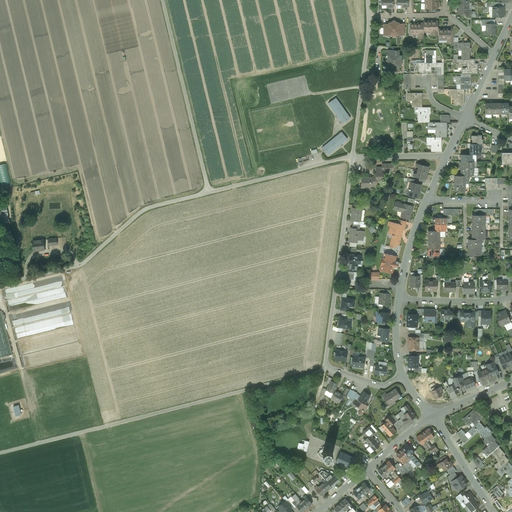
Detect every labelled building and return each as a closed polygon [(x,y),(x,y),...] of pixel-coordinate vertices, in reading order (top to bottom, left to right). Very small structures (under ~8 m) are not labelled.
[(468,0),(458,0),(458,10),(457,10),(457,15),(468,15),(468,11),(468,0)] [(498,7),(493,7),(490,7),(489,7),(489,17),(503,17),(504,7),(498,7)] [(437,21),(423,21),(423,24),(423,31),(431,31),(431,35),(437,35),(437,21)] [(399,23),(395,23),(395,22),(392,22),(392,23),(388,23),(388,24),(383,24),(383,35),(405,35),(404,35),(404,24),(405,24),(399,24),(399,23)] [(423,24),(410,24),(410,35),(415,35),(415,32),(418,32),(418,39),(423,38),(423,31),(423,24)] [(495,25),(486,25),(486,31),(488,31),(488,35),(495,35),(495,25)] [(453,29),(439,29),(439,39),(447,39),(447,43),(453,43),(453,37),(453,29)] [(458,43),(457,43),(457,50),(462,50),(462,59),(469,59),(469,43),(458,43)] [(399,50),(388,50),(387,72),(388,72),(399,72),(399,66),(400,66),(400,63),(401,63),(401,59),(400,59),(400,56),(399,56),(399,50)] [(433,50),(426,50),(426,63),(421,63),(421,60),(416,60),(416,65),(415,66),(415,68),(414,68),(414,71),(419,71),(419,73),(422,73),(422,71),(431,71),(431,67),(436,67),(437,67),(443,67),(443,63),(436,63),(436,55),(433,55),(433,50)] [(462,59),(453,59),(453,64),(457,64),(457,67),(462,67),(462,64),(467,64),(467,69),(462,69),(462,74),(470,74),(477,74),(477,64),(474,64),(474,59),(470,59),(469,59),(462,59)] [(462,74),(461,74),(461,77),(456,77),(456,84),(460,84),(460,89),(463,89),(470,89),(470,74),(462,74)] [(460,89),(449,89),(449,95),(454,95),(454,104),(463,104),(463,89),(460,89)] [(421,93),(407,94),(407,100),(413,100),(413,107),(418,107),(421,107),(421,93)] [(350,118),(336,98),(328,104),(342,123),(350,118)] [(500,104),(492,104),(492,114),(500,114),(500,104)] [(508,104),(500,104),(500,114),(508,114),(508,106),(508,104)] [(421,107),(418,107),(418,122),(428,122),(429,122),(429,112),(430,111),(430,107),(421,107)] [(429,122),(428,122),(428,129),(434,129),(434,127),(436,127),(436,137),(441,137),(446,137),(446,122),(429,122)] [(322,148),(328,155),(347,139),(341,132),(322,148)] [(479,135),(471,135),(471,140),(472,140),(472,144),(480,144),(482,144),(482,139),(481,139),(481,135),(479,135)] [(436,137),(427,137),(427,144),(433,144),(433,152),(441,151),(441,137),(436,137)] [(472,144),(470,144),(470,154),(471,154),(480,154),(480,144),(472,144)] [(506,153),(501,153),(502,164),(511,164),(511,152),(510,153),(509,152),(507,152),(506,153)] [(10,183),(5,163),(0,164),(0,177),(2,185),(10,183)] [(429,167),(419,164),(417,171),(428,173),(429,167)] [(382,167),(376,167),(376,174),(373,174),(373,177),(361,177),(361,185),(365,185),(365,188),(376,188),(376,185),(381,185),(381,180),(382,180),(382,171),(382,167)] [(428,173),(417,171),(415,177),(419,178),(425,180),(426,180),(428,173)] [(461,175),(454,175),(454,183),(464,183),(468,183),(468,175),(461,175)] [(414,183),(411,182),(411,183),(410,182),(407,194),(418,197),(421,185),(414,183)] [(464,183),(454,183),(454,191),(464,191),(464,183)] [(413,206),(404,204),(404,205),(395,202),(393,209),(402,212),(401,217),(409,219),(411,212),(410,212),(412,206),(412,207),(413,206)] [(362,209),(352,208),(350,220),(354,220),(360,221),(362,209)] [(2,215),(0,215),(0,223),(9,222),(8,214),(2,215)] [(475,215),(472,215),(472,223),(484,223),(484,215),(481,215),(478,215),(475,215)] [(402,225),(389,222),(388,226),(390,226),(389,231),(393,232),(392,235),(392,234),(391,235),(395,236),(394,239),(391,239),(389,247),(394,248),(395,245),(398,246),(401,237),(400,237),(402,230),(403,225),(402,225)] [(484,223),(472,223),(472,231),(484,231),(484,223)] [(353,228),(350,228),(348,242),(357,243),(358,239),(363,239),(364,232),(357,231),(358,229),(353,228)] [(484,231),(472,231),(472,239),(480,239),(484,239),(484,231)] [(472,239),(468,239),(468,247),(480,247),(480,239),(472,239)] [(43,240),(32,241),(33,251),(44,250),(43,240)] [(361,256),(349,254),(349,259),(348,262),(349,263),(348,271),(349,271),(348,272),(352,273),(353,270),(357,270),(358,261),(360,261),(361,256)] [(383,258),(381,266),(385,266),(384,271),(392,273),(393,268),(394,268),(396,261),(394,261),(395,256),(387,254),(386,259),(383,258)] [(487,275),(482,277),(482,281),(479,281),(479,292),(490,292),(490,281),(487,281),(487,275)] [(414,277),(410,277),(410,287),(419,287),(419,282),(419,276),(414,276),(414,277)] [(432,282),(426,282),(426,280),(425,280),(425,291),(436,291),(436,282),(436,280),(432,280),(432,282)] [(504,281),(504,280),(497,280),(497,289),(507,290),(507,283),(507,281),(504,281)] [(469,281),(468,281),(468,282),(463,282),(463,287),(462,287),(462,293),(473,293),(473,286),(473,282),(469,282),(469,281)] [(455,282),(444,282),(444,292),(455,292),(455,287),(455,282)] [(390,294),(380,293),(379,304),(389,305),(390,294)] [(355,299),(349,299),(348,298),(346,298),(342,298),(341,305),(340,307),(340,309),(340,310),(342,310),(348,311),(349,305),(354,306),(354,303),(354,301),(355,299)] [(0,310),(0,357),(12,355),(1,311),(0,310)] [(424,310),(424,315),(424,318),(423,318),(423,320),(424,320),(424,321),(427,321),(427,320),(432,321),(432,322),(434,322),(435,310),(424,310)] [(449,310),(441,310),(440,319),(449,319),(449,315),(449,310)] [(505,310),(497,314),(499,318),(497,319),(500,325),(504,325),(510,322),(511,322),(505,310)] [(377,311),(375,311),(375,316),(378,316),(377,321),(385,322),(388,323),(389,313),(384,312),(377,311)] [(491,312),(481,311),(481,317),(481,323),(485,323),(485,324),(490,324),(491,312)] [(475,312),(460,312),(460,318),(460,322),(464,322),(467,323),(466,327),(474,327),(475,318),(475,312)] [(418,314),(407,314),(407,327),(417,327),(417,319),(418,319),(418,315),(418,314)] [(341,316),(339,316),(339,317),(339,319),(339,320),(338,327),(339,328),(339,327),(340,328),(343,328),(344,328),(346,328),(350,329),(350,327),(350,326),(351,326),(351,322),(346,322),(347,317),(341,316)] [(389,329),(378,328),(378,335),(377,335),(377,336),(379,336),(379,340),(377,340),(382,341),(387,341),(389,329)] [(419,337),(408,337),(408,341),(409,341),(409,349),(419,349),(419,337)] [(347,352),(335,350),(334,360),(339,360),(346,360),(347,352)] [(365,357),(353,356),(351,366),(363,367),(365,357)] [(418,357),(409,356),(408,367),(414,367),(418,367),(418,357)] [(499,358),(501,364),(504,369),(509,367),(504,356),(499,358)] [(466,371),(476,371),(476,361),(469,361),(469,367),(466,367),(466,371)] [(493,361),(486,365),(487,368),(488,368),(491,376),(498,373),(493,361)] [(387,363),(380,362),(379,366),(375,365),(374,374),(385,375),(387,363)] [(484,364),(480,365),(483,370),(477,373),(481,382),(486,380),(485,379),(492,377),(491,376),(488,368),(487,368),(486,365),(485,366),(484,364)] [(465,380),(462,381),(460,375),(456,377),(459,383),(462,390),(469,387),(465,380)] [(472,377),(465,380),(469,387),(475,385),(472,377)] [(331,380),(326,390),(325,391),(324,394),(331,398),(333,394),(335,391),(335,390),(338,384),(331,380)] [(456,384),(452,386),(455,393),(462,390),(459,383),(456,384)] [(438,387),(435,389),(434,387),(430,388),(435,398),(442,395),(440,392),(438,387)] [(357,393),(350,389),(346,397),(353,400),(354,398),(355,398),(357,393)] [(386,395),(384,396),(388,404),(389,404),(394,400),(401,396),(396,389),(386,395)] [(342,394),(335,391),(333,394),(331,398),(329,401),(333,403),(334,400),(336,401),(336,402),(338,403),(339,403),(340,400),(342,399),(343,396),(343,395),(342,394)] [(370,396),(364,391),(358,400),(364,404),(370,396)] [(358,400),(356,399),(353,403),(364,411),(367,407),(364,404),(358,400)] [(407,412),(404,413),(402,410),(397,414),(400,418),(404,424),(408,421),(415,416),(411,409),(407,412)] [(474,409),(463,419),(468,424),(471,421),(475,425),(478,422),(483,418),(477,411),(476,412),(474,409)] [(390,415),(385,420),(386,421),(381,426),(390,436),(396,431),(390,426),(395,422),(390,415)] [(486,427),(484,428),(478,422),(475,425),(468,431),(472,435),(477,430),(485,438),(490,434),(492,433),(486,427)] [(375,433),(369,427),(366,429),(372,435),(375,433)] [(428,429),(422,433),(427,441),(433,437),(428,429)] [(461,429),(456,433),(460,438),(464,434),(465,434),(461,429)] [(278,441),(278,445),(279,449),(282,452),(286,453),(291,454),(294,452),(297,450),(299,448),(297,448),(298,442),(300,443),(300,442),(298,438),(295,434),(291,432),(286,432),(282,434),(280,437),(278,441)] [(427,441),(422,433),(416,437),(421,445),(423,444),(427,449),(429,448),(432,453),(434,451),(431,446),(427,441)] [(460,438),(460,439),(463,443),(468,439),(464,434),(460,438)] [(496,440),(490,434),(485,438),(484,440),(490,447),(485,451),(487,453),(486,454),(487,455),(488,454),(489,456),(492,453),(498,447),(499,446),(494,441),(496,440)] [(379,445),(370,435),(365,439),(374,450),(379,445)] [(309,442),(302,440),(301,443),(300,443),(298,442),(297,448),(299,448),(302,449),(301,451),(306,452),(309,442)] [(414,452),(407,444),(402,449),(410,459),(417,467),(421,464),(413,455),(411,456),(410,455),(414,452)] [(504,454),(498,447),(492,453),(499,461),(496,464),(500,468),(507,462),(508,461),(503,455),(504,454)] [(330,450),(329,450),(329,449),(328,449),(327,449),(326,449),(325,449),(325,450),(324,450),(324,451),(323,451),(323,452),(323,453),(323,454),(323,455),(324,456),(324,457),(325,457),(326,458),(327,458),(329,458),(329,457),(330,457),(331,457),(331,456),(331,455),(332,455),(332,454),(332,453),(332,452),(331,452),(331,451),(330,450)] [(410,459),(402,449),(396,454),(398,457),(397,458),(401,462),(404,465),(410,471),(412,469),(410,467),(410,465),(408,462),(410,459)] [(354,458),(340,451),(335,463),(349,469),(354,458)] [(482,462),(478,457),(474,461),(478,465),(481,462),(482,462)] [(441,462),(439,463),(437,464),(440,468),(440,469),(438,470),(440,472),(444,470),(446,469),(452,465),(449,462),(446,459),(441,462)] [(389,461),(383,466),(389,473),(394,478),(398,482),(401,479),(393,470),(395,468),(393,466),(389,461)] [(397,462),(393,466),(395,468),(397,470),(398,469),(401,467),(397,462)] [(511,466),(511,467),(507,462),(500,468),(497,470),(501,475),(505,471),(511,478),(511,477),(511,466)] [(410,471),(404,465),(401,467),(405,472),(407,474),(410,471)] [(389,473),(383,466),(378,470),(384,477),(389,473)] [(291,480),(295,477),(290,471),(286,474),(291,480)] [(341,478),(322,471),(319,473),(324,479),(331,487),(341,478)] [(450,475),(448,476),(449,483),(452,481),(458,477),(454,472),(450,475)] [(458,477),(452,481),(457,490),(467,485),(461,475),(458,477)] [(331,487),(324,479),(322,481),(323,482),(320,485),(326,491),(331,487)] [(370,489),(364,483),(358,487),(364,494),(370,489)] [(326,491),(320,485),(317,487),(316,486),(315,488),(321,495),(326,491)] [(364,494),(358,487),(353,492),(359,499),(364,494)] [(495,493),(494,494),(498,498),(503,494),(499,489),(495,493)] [(428,491),(419,496),(423,503),(432,498),(428,491)] [(476,501),(469,492),(465,495),(464,495),(458,499),(458,500),(461,504),(463,502),(470,511),(471,511),(478,507),(475,502),(476,501)] [(301,501),(295,494),(291,497),(294,500),(292,502),(295,506),(296,506),(301,511),(302,511),(307,508),(301,501)] [(312,503),(305,496),(303,498),(304,499),(301,501),(307,508),(312,503)] [(406,496),(400,502),(404,507),(411,501),(406,496)] [(351,506),(345,499),(339,503),(345,510),(346,511),(354,511),(355,511),(352,507),(351,508),(350,507),(351,506)] [(287,511),(291,508),(290,507),(286,501),(281,506),(278,508),(281,511),(287,511)] [(363,511),(365,511),(369,509),(362,502),(358,506),(363,511)] [(339,503),(334,508),(337,511),(343,511),(345,510),(339,503)]
